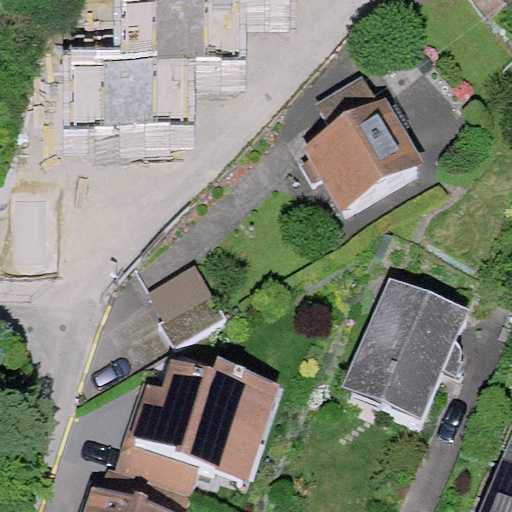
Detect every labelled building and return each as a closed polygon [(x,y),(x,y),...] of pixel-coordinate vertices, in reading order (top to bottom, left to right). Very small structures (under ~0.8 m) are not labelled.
[(511,13),(511,0),(471,0),(496,28),(511,13)] [(361,91),(322,113),(338,142),(301,163),(338,226),(414,182),(361,91)] [(465,331),(388,298),(343,404),(423,437),(442,393),(458,399),(462,388),(461,371),(451,363),(465,331)] [(220,328),(206,305),(159,336),(174,358),(220,328)] [(146,401),(119,484),(190,507),(196,488),(247,504),(281,398),(217,378),(212,394),(170,381),(162,406),(146,401)] [(511,457),(501,485),(511,488),(511,457)] [(188,511),(190,507),(119,484),(110,511),(101,511),(92,509),(90,511),(188,511)] [(511,511),(511,488),(501,485),(490,511),(511,511)]
